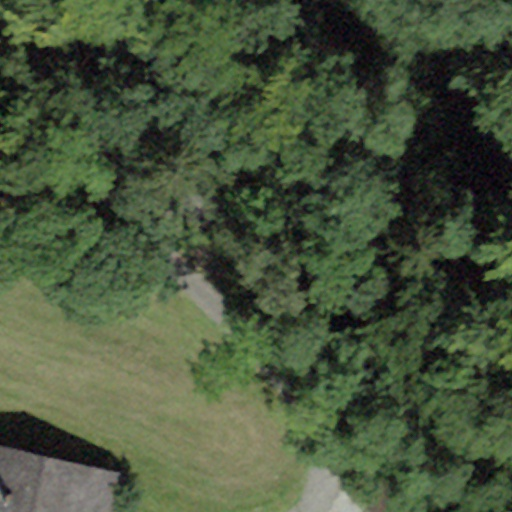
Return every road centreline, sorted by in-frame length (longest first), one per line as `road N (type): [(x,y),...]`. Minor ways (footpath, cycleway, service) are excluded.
road 1 (residential): [(0,184),(214,210),(332,242),(422,332),(482,380),(511,392)]
road 2 (track): [(306,511),(338,456),(338,396),(305,329),(175,229),(89,195)]
